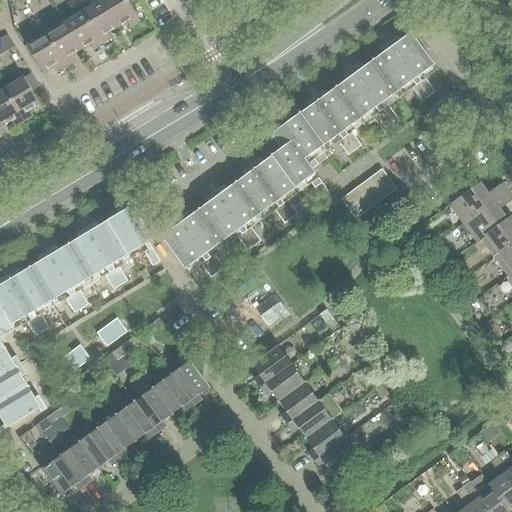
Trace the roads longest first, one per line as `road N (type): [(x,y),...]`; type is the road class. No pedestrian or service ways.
road 1 (tertiary): [(0,226),(356,0)]
road 2 (residential): [(94,511),(235,413)]
road 3 (residential): [(235,413),(305,511)]
